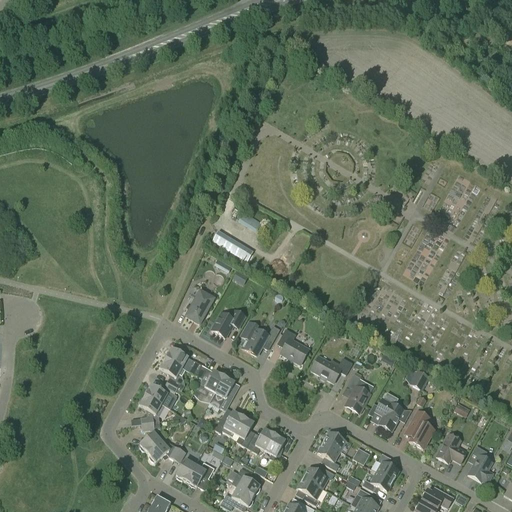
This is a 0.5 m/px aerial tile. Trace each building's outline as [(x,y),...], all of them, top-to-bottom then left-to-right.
[(246,213),(241,222),(264,236),(269,228),(246,213)] [(246,265),(253,254),(217,233),(211,243),(246,265)] [(247,280),(236,274),(232,282),(243,288),(247,280)] [(199,327),(213,301),(199,293),(185,319),(199,327)] [(238,331),(244,319),(234,313),(230,321),(220,316),(211,333),(224,341),(232,328),(238,331)] [(257,358),(266,341),(272,345),(279,332),(273,329),(267,338),(256,331),(258,328),(248,323),(239,338),(245,342),(241,350),(250,356),(251,355),(257,358)] [(300,367),(308,352),(292,343),(295,337),(285,332),(276,347),(283,351),(280,356),(300,367)] [(185,347),(181,355),(187,358),(191,351),(185,347)] [(181,371),(185,373),(201,382),(207,371),(201,368),(199,372),(192,368),(192,369),(190,368),(193,363),(171,351),(170,352),(169,351),(167,354),(166,357),(167,358),(165,362),(171,365),(181,371)] [(329,365),(318,359),(310,373),(333,386),(339,375),(345,378),(352,366),(342,361),(338,367),(331,362),(329,365)] [(385,366),(392,370),(396,363),(389,359),(385,366)] [(169,381),(166,386),(177,392),(181,394),(184,388),(181,379),(185,373),(181,371),(171,365),(165,362),(163,365),(162,364),(160,367),(159,370),(160,370),(159,372),(175,381),(174,383),(169,381)] [(358,372),(360,371),(362,368),(361,366),(356,363),(352,369),(358,372)] [(201,382),(195,392),(206,398),(209,393),(214,396),(220,385),(223,380),(223,379),(220,377),(218,374),(215,374),(214,374),(213,373),(207,385),(201,382)] [(421,393),(428,380),(416,374),(410,386),(421,393)] [(358,416),(369,397),(355,389),(360,380),(353,377),(347,387),(354,391),(344,408),(358,416)] [(220,385),(214,396),(209,405),(219,411),(219,410),(225,414),(233,399),(228,396),(234,385),(233,384),(230,381),(227,381),(223,379),(223,380),(220,385)] [(150,402),(161,407),(164,401),(170,404),(177,392),(166,386),(163,392),(166,393),(165,396),(150,388),(149,388),(146,391),(146,394),(144,398),(150,402)] [(394,408),(398,401),(386,395),(383,402),(382,401),(377,409),(373,406),(370,412),(382,419),(378,427),(391,435),(403,413),(394,408)] [(161,407),(150,402),(144,398),(143,401),(142,400),(140,403),(139,406),(139,407),(138,409),(153,417),(152,419),(140,421),(141,427),(159,425),(158,420),(164,410),(161,408),(161,407)] [(422,409),(426,403),(419,399),(415,406),(422,409)] [(465,410),(457,405),(453,413),(461,418),(465,410)] [(220,436),(221,434),(232,440),(234,437),(233,436),(242,420),(239,418),(240,417),(237,415),(234,414),(233,415),(232,414),(226,425),(220,422),(214,433),(220,436)] [(422,452),(433,433),(429,430),(432,425),(428,423),(429,421),(416,414),(408,429),(415,433),(408,444),(422,452)] [(246,422),(242,420),(233,436),(234,437),(239,439),(236,445),(246,451),(252,440),(247,437),(253,426),(252,425),(252,424),(250,422),(247,421),(246,422)] [(159,425),(141,427),(142,434),(160,431),(159,425)] [(252,440),(246,451),(256,457),(259,451),(265,454),(274,438),(271,436),(271,435),(269,432),(265,431),(264,432),(263,432),(257,443),(252,440)] [(322,445),(339,454),(345,444),(328,434),(322,445)] [(147,456),(161,444),(153,435),(139,447),(140,448),(139,449),(141,452),(143,454),(144,453),(147,456)] [(466,455),(456,450),(460,443),(448,436),(445,443),(435,459),(447,466),(450,461),(460,466),(466,455)] [(265,454),(270,457),(268,462),(278,465),(282,451),(281,450),(284,443),(283,443),(284,442),(281,439),(277,438),(277,439),(274,438),(265,454)] [(165,456),(168,459),(174,449),(168,445),(165,448),(161,444),(147,456),(149,459),(149,460),(150,463),(153,465),(154,464),(155,465),(165,456)] [(333,465),(339,454),(322,445),(316,456),(328,462),(325,468),(335,474),(339,468),(333,465)] [(486,487),(492,476),(487,474),(492,465),(483,460),(486,455),(475,448),(467,464),(473,467),(467,477),(481,485),(481,484),(486,487)] [(173,463),(179,452),(174,449),(168,460),(173,463)] [(357,465),(363,454),(358,451),(352,461),(357,465)] [(179,452),(173,463),(179,466),(185,455),(179,452)] [(363,454),(357,465),(363,468),(369,457),(363,454)] [(185,484),(195,468),(184,462),(175,478),(176,479),(176,480),(178,482),(182,483),(182,482),(185,484)] [(376,475),(392,484),(398,473),(382,464),(376,475)] [(195,468),(185,484),(189,486),(188,487),(191,489),(194,490),(194,489),(196,490),(202,479),(208,482),(214,471),(203,465),(200,471),(195,468)] [(264,480),(267,474),(257,468),(253,474),(264,480)] [(303,481),(319,490),(325,480),(330,483),(334,477),(323,471),(320,476),(309,470),(303,481)] [(237,490),(253,499),(255,496),(256,497),(259,494),(260,491),(258,490),(259,489),(248,483),(251,477),(240,471),(231,487),(236,491),(237,490)] [(386,495),(392,484),(376,475),(370,485),(364,482),(361,488),(372,494),(375,489),(386,495)] [(313,500),(319,490),(303,481),(296,491),(308,498),(305,503),(315,509),(319,503),(313,500)] [(342,502),(351,506),(360,485),(352,481),(342,502)] [(511,481),(503,497),(511,502),(511,481)] [(251,502),(253,499),(237,490),(236,491),(234,495),(232,494),(229,499),(226,497),(219,508),(225,511),(231,511),(236,504),(247,510),(248,509),(249,509),(251,507),(252,503),(251,502)] [(356,511),(358,511),(376,511),(378,509),(367,503),(370,497),(359,491),(350,508),(356,511)] [(423,498),(420,504),(435,511),(436,511),(439,508),(446,511),(453,500),(442,494),(439,500),(426,493),(426,494),(424,495),(423,496),(423,498)] [(338,508),(342,501),(336,498),(332,504),(338,508)] [(150,509),(155,511),(166,511),(170,507),(156,499),(150,509)]
